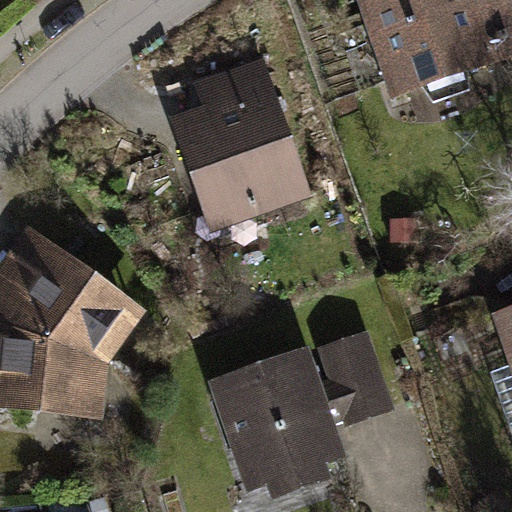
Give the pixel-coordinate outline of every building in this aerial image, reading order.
[(511,0),(363,0),(361,1),(395,98),(493,64),(484,38),(511,28),(511,0)] [(194,91),(202,114),(174,124),(212,229),(308,195),(262,67),(194,91)] [(0,278),(0,409),(101,413),(107,366),(143,315),(38,233),(0,278)] [(511,313),(496,319),(511,362),(511,313)] [(218,383),(254,503),(353,474),(316,354),(218,383)]
